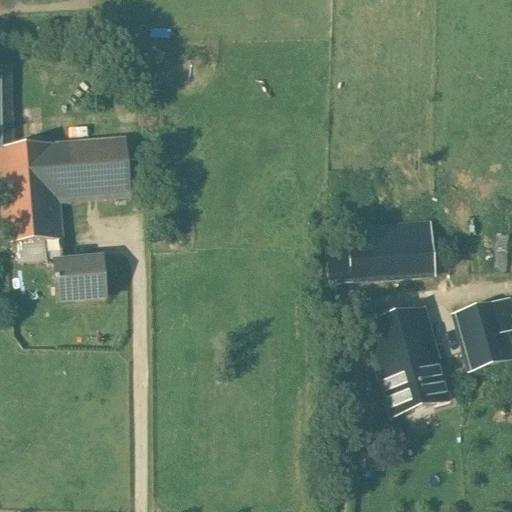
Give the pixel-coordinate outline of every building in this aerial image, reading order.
[(11,70),(0,70),(0,138),(10,139),(11,70)] [(125,141),(0,152),(0,182),(6,247),(44,244),(61,242),(61,243),(58,204),(131,198),(125,141)] [(507,272),(509,214),(498,213),(496,271),(507,272)] [(351,244),(354,285),(435,279),(432,238),(351,244)] [(61,243),(61,242),(44,244),(46,269),(53,268),(53,266),(63,265),(61,243)] [(63,265),(53,266),(53,268),(56,305),(106,301),(102,262),(63,265)] [(511,352),(499,307),(456,319),(469,367),(471,374),(511,363),(511,352)] [(433,357),(421,316),(367,331),(379,371),(433,357)] [(433,357),(379,371),(393,417),(446,403),(438,375),(433,357)]
